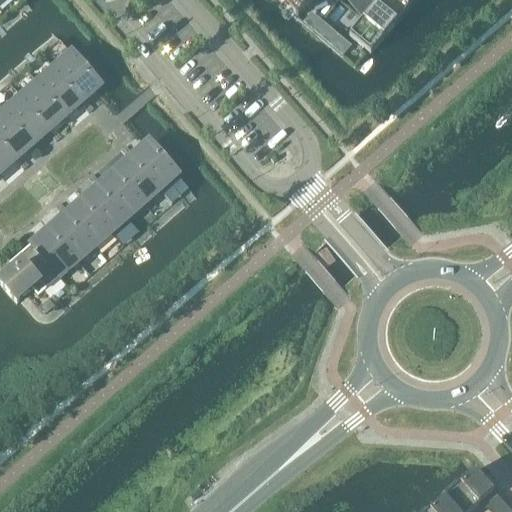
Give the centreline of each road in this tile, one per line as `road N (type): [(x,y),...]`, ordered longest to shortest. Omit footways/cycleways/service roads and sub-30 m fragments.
road 1 (residential): [(97,3),(255,185),(290,190)]
road 2 (residential): [(307,175),(312,155),(303,134),(186,0)]
road 3 (secondary): [(372,363),(220,511)]
road 4 (secondary): [(243,511),(362,413),(399,394)]
